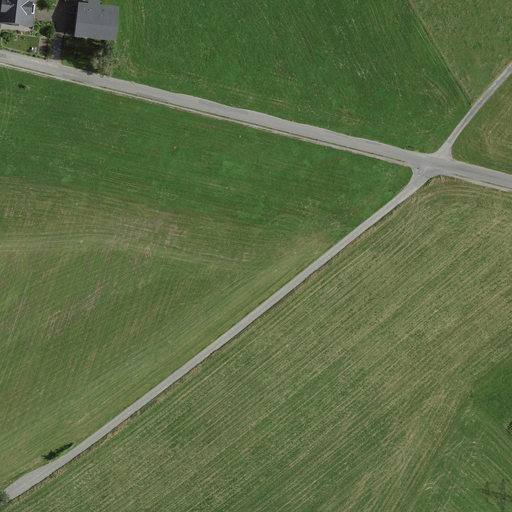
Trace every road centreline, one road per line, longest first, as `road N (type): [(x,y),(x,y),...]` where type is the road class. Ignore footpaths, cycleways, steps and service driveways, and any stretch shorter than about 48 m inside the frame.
road 1 (unclassified): [(436,163),(151,398),(0,502)]
road 2 (tertiary): [(436,163),(0,55)]
road 3 (track): [(511,69),(436,163)]
